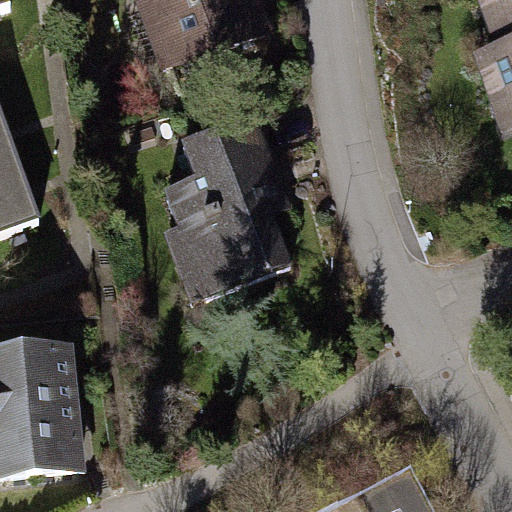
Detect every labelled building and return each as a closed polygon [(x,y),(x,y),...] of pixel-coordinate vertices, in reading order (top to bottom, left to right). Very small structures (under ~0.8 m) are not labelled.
[(252,0),(140,0),(167,72),(266,36),(252,0)] [(511,0),(486,0),(505,52),(484,60),(503,111),(511,108),(511,0)] [(0,119),(0,171),(17,165),(0,119)] [(256,125),(184,153),(198,188),(167,201),(207,303),(291,270),(251,170),(271,162),(256,125)] [(17,165),(0,171),(0,241),(39,228),(17,165)] [(65,359),(0,365),(0,481),(77,474),(65,359)]
